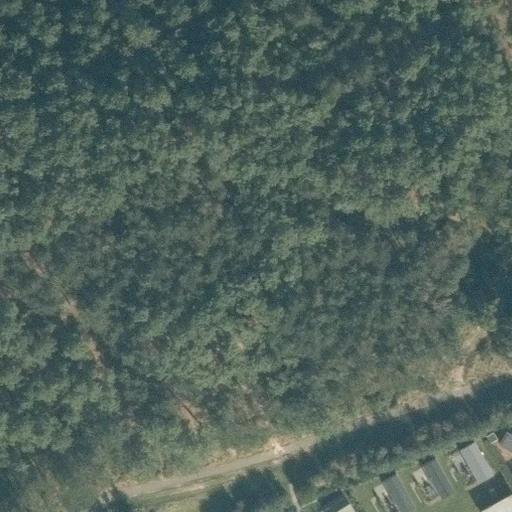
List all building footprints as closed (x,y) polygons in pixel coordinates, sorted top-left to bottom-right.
[(492,433),(485,437),(489,444),(496,440),(492,433)] [(511,438),(506,435),(498,448),(511,456),(511,438)] [(492,477),(473,444),(459,452),(478,485),(492,477)] [(453,494),(435,461),(421,468),(440,502),(453,494)] [(410,511),(414,510),(396,476),(382,484),(398,511),(410,511)] [(356,511),(348,492),(326,501),(331,511),(356,511)] [(511,511),(511,495),(483,511),(511,511)]
